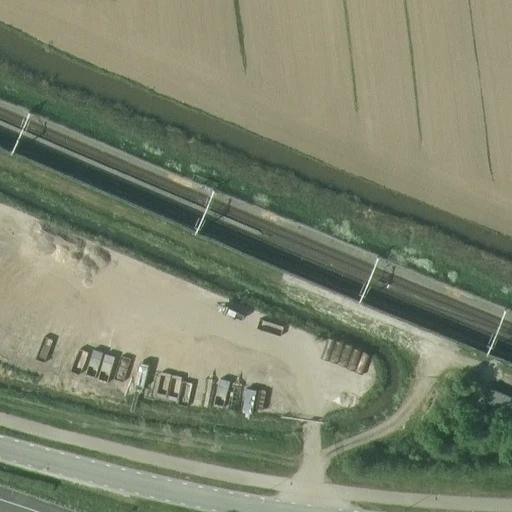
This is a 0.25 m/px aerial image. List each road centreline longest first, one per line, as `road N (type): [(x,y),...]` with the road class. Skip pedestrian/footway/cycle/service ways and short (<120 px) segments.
road 1 (tertiary): [(288,511),(0,445)]
road 2 (unknown): [(228,403),(311,418),(328,359)]
road 3 (unknown): [(75,381),(141,273)]
